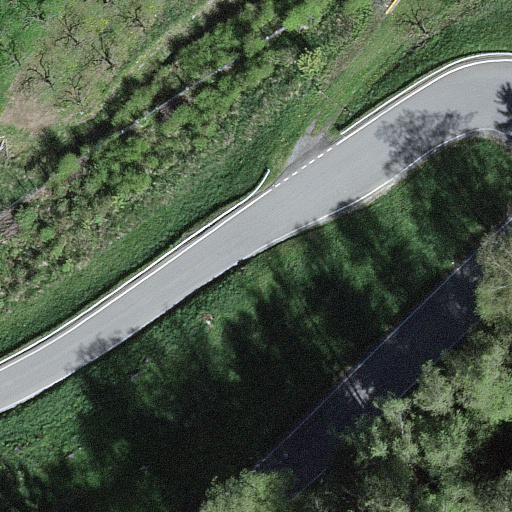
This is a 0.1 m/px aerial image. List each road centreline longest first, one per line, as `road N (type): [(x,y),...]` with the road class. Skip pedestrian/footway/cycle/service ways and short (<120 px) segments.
road 1 (tertiary): [(0,387),(432,119),(474,100),(511,100)]
road 2 (tertiary): [(511,252),(232,511)]
road 3 (track): [(433,0),(289,163),(290,209)]
